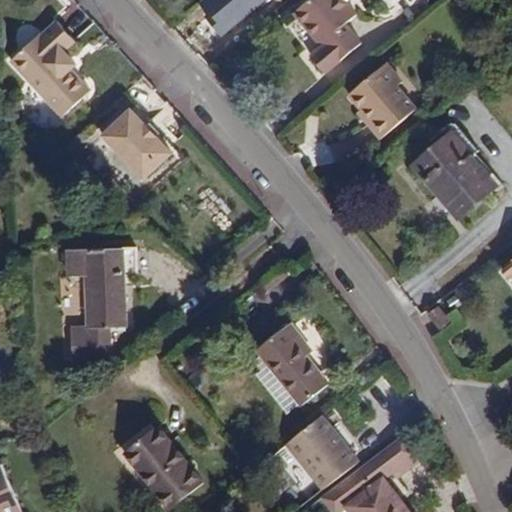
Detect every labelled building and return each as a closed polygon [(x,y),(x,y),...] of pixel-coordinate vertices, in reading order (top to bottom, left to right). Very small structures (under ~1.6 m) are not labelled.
[(316,0),(297,17),(317,41),(322,37),(328,45),(323,48),(313,57),(327,74),(363,44),(348,25),(358,16),(344,0),(316,0)] [(60,63),(65,58),(60,51),(69,42),(52,22),(8,62),(58,119),(85,94),(67,72),(60,63)] [(322,37),(317,41),(323,48),(328,45),(322,37)] [(73,66),(65,58),(60,63),(67,72),(73,66)] [(403,82),(387,64),(352,94),(363,109),(360,112),(382,138),(417,108),(398,86),(403,82)] [(130,113),(97,144),(136,188),(164,161),(138,133),(142,128),(130,113)] [(454,133),(416,165),(460,217),(498,184),(454,133)] [(137,248),(67,249),(68,277),(87,276),(89,329),(127,327),(126,275),(138,275),(137,248)] [(428,316),(440,329),(449,320),(438,308),(428,316)] [(287,329),(308,356),(316,351),(293,322),(287,329)] [(111,356),(110,328),(89,329),(72,329),(73,363),(103,362),(111,356)] [(329,382),(308,356),(287,329),(257,350),(262,355),(301,405),(329,382)] [(291,413),(301,405),(262,355),(258,360),(264,370),(259,374),(291,413)] [(324,491),(361,461),(325,416),(289,445),(324,491)] [(159,426),(126,453),(171,510),(205,483),(159,426)] [(421,463),(403,437),(322,502),(330,511),(410,511),(388,482),(395,477),(398,481),(421,463)] [(19,511),(0,465),(0,511),(19,511)]
